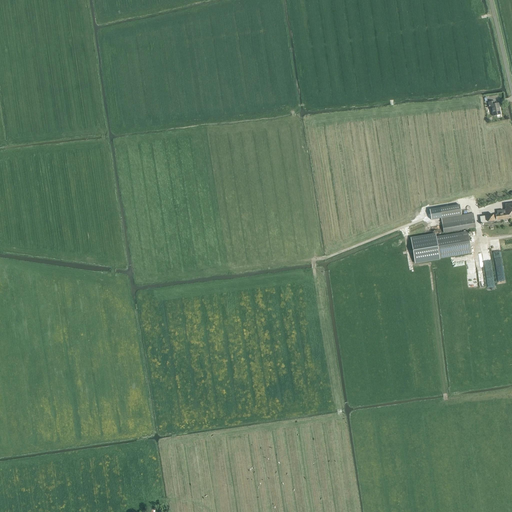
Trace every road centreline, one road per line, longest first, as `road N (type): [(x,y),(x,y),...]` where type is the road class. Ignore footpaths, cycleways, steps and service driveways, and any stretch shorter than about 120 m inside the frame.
road 1 (track): [(411,270),(405,226),(314,260),(315,273)]
road 2 (track): [(405,226),(435,206),(470,201),(477,213),(511,201)]
